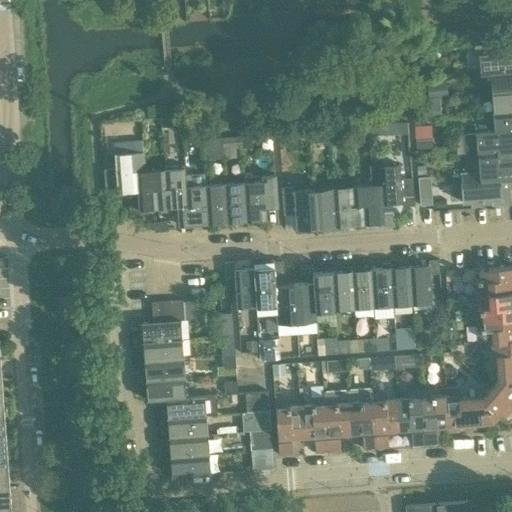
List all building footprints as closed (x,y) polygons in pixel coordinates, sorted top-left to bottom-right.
[(480,73),(490,72),(511,70),(511,51),(488,53),(487,43),(473,44),(474,55),(479,54),(480,73)] [(511,70),(490,72),(491,92),(511,90),(511,70)] [(430,84),(431,96),(443,95),(442,83),(430,84)] [(511,90),(491,92),(493,111),(511,110),(511,90)] [(511,110),(493,111),(494,131),(511,129),(511,110)] [(353,119),(354,135),(366,134),(365,118),(353,119)] [(417,124),(418,135),(433,134),(432,123),(417,124)] [(340,128),(327,129),(328,141),(340,140),(340,128)] [(328,141),(327,129),(315,130),(316,142),(328,141)] [(511,129),(494,131),(459,133),(460,152),(477,151),(497,150),(497,160),(511,158),(511,129)] [(236,136),(220,137),(220,150),(221,158),(238,157),(236,136)] [(220,137),(209,138),(210,150),(220,150),(220,137)] [(143,140),(115,142),(115,153),(143,151),(143,140)] [(497,150),(477,151),(478,170),(479,180),(498,178),(508,178),(508,188),(511,187),(511,158),(497,160),(497,150)] [(135,172),(145,171),(143,151),(115,153),(116,168),(103,169),(105,197),(118,196),(118,192),(137,191),(135,172)] [(369,165),(370,184),(380,183),(382,201),(401,199),(401,205),(414,204),(411,176),(399,177),(398,163),(369,165)] [(164,166),(164,170),(165,187),(155,188),(156,207),(160,207),(161,211),(167,210),(167,206),(176,206),(187,205),(185,186),(184,165),(164,166)] [(165,187),(164,170),(145,171),(135,172),(137,191),(137,199),(127,199),(128,213),(145,212),(145,208),(156,207),(155,188),(165,187)] [(478,170),(460,172),(462,201),(485,199),(485,206),(509,204),(508,188),(508,178),(498,178),(479,180),(478,170)] [(430,174),(417,175),(419,204),(432,203),(430,174)] [(242,177),(242,182),(245,220),(265,218),(265,208),(276,207),(274,175),(242,177)] [(245,220),(242,182),(223,183),(227,225),(235,225),(235,221),(245,220)] [(227,225),(223,183),(205,184),(208,223),(219,222),(219,226),(227,225)] [(380,183),(370,184),(350,185),(351,203),(361,203),(363,222),(375,221),(375,226),(393,225),(392,211),(382,212),(382,201),(380,183)] [(208,223),(205,184),(185,186),(187,205),(176,206),(178,225),(200,223),(200,227),(208,226),(208,223)] [(315,225),(313,188),(293,190),(293,185),(281,186),(283,214),(295,213),(296,232),(304,232),(303,226),(315,225)] [(351,203),(350,185),(331,187),(334,229),(342,229),(342,223),(363,222),(361,203),(351,203)] [(334,229),(331,187),(313,188),(315,225),(326,224),(326,230),(334,229)] [(153,231),(167,230),(166,219),(153,220),(153,231)] [(0,267),(8,267),(9,267),(9,257),(0,257),(0,267)] [(429,264),(409,265),(412,302),(432,301),(430,273),(440,273),(439,258),(429,259),(429,264)] [(266,266),(254,267),(257,304),(276,303),(275,284),(275,275),(274,260),(265,261),(266,266)] [(283,260),(274,260),(275,275),(285,274),(283,260)] [(392,304),(389,261),(382,262),(382,267),(371,268),(373,305),(392,304)] [(412,302),(409,265),(398,266),(398,261),(389,261),(392,304),(412,302)] [(257,304),(254,267),(235,268),(235,263),(225,264),(226,279),(236,278),(238,306),(257,304)] [(313,263),(300,264),(300,274),(313,273),(313,272),(313,263)] [(354,307),(351,264),(344,265),(344,270),(333,271),(336,308),(354,307)] [(373,305),(371,268),(360,269),(360,264),(351,264),(354,307),(373,305)] [(325,271),(313,272),(313,273),(313,282),(314,282),(316,310),(336,308),(333,271),(333,265),(324,266),(325,271)] [(475,278),(476,295),(511,292),(511,265),(480,268),(480,277),(475,278)] [(285,274),(275,275),(275,284),(276,303),(278,321),(297,320),(294,283),(285,284),(285,274)] [(314,282),(313,282),(294,283),(297,320),(317,318),(317,313),(316,310),(314,282)] [(511,292),(476,295),(477,310),(482,310),(483,318),(511,315),(511,292)] [(184,298),(172,299),(173,319),(181,318),(185,318),(184,298)] [(172,299),(160,300),(161,320),(173,319),(172,299)] [(152,300),(154,320),(161,320),(160,300),(152,300)] [(234,335),(233,313),(218,314),(220,336),(234,335)] [(511,315),(483,318),(484,325),(478,326),(479,342),(496,341),(511,340),(511,315)] [(154,320),(143,321),(144,333),(139,334),(139,342),(183,339),(181,318),(173,319),(161,320),(154,320)] [(403,349),(415,348),(414,335),(402,336),(403,349)] [(388,337),(375,338),(376,350),(389,350),(388,337)] [(279,338),(267,339),(268,357),(280,356),(279,338)] [(376,350),(375,338),(363,338),(364,351),(376,350)] [(184,358),(183,339),(139,342),(140,350),(145,349),(146,361),(184,358)] [(349,339),(338,340),(339,353),(350,352),(349,339)] [(339,353),(338,340),(324,341),(326,354),(339,353)] [(511,340),(496,341),(498,377),(490,387),(508,402),(511,397),(511,340)] [(222,342),(223,354),(236,354),(235,341),(222,342)] [(236,365),(236,354),(223,354),(224,366),(236,365)] [(407,354),(394,355),(395,368),(407,367),(407,354)] [(185,377),(184,358),(146,361),(146,373),(142,373),(142,380),(185,377)] [(369,358),(357,358),(357,369),(370,368),(369,358)] [(347,370),(346,359),(326,360),(327,371),(347,370)] [(187,396),(185,377),(142,380),(142,388),(148,388),(148,399),(155,398),(167,398),(187,396)] [(226,393),(238,392),(237,379),(225,380),(226,393)] [(364,447),(376,446),(373,392),(372,386),(348,388),(351,432),(362,431),(364,447)] [(447,399),(447,397),(447,393),(434,394),(434,387),(422,388),(426,443),(438,442),(437,425),(447,424),(447,429),(449,429),(446,399),(447,399)] [(492,420),(508,402),(490,387),(483,395),(447,397),(447,399),(446,399),(449,429),(461,428),(461,422),(492,420)] [(340,432),(351,432),(348,388),(324,390),(324,396),(328,450),(341,449),(340,432)] [(426,443),(422,388),(408,389),(409,396),(397,396),(399,428),(411,427),(412,444),(426,443)] [(399,428),(397,396),(386,397),(385,391),(373,392),(376,446),(389,445),(388,429),(399,428)] [(187,396),(167,398),(168,409),(163,409),(164,417),(206,414),(218,413),(216,394),(205,395),(187,396)] [(328,450),(324,396),(311,397),(312,403),(301,403),(304,435),(314,434),(316,450),(328,450)] [(257,398),(258,410),(270,409),(269,397),(257,398)] [(304,435),(301,403),(291,404),(290,398),(276,399),(279,453),(294,452),(293,436),(304,435)] [(271,428),(270,409),(244,411),(245,430),(271,428)] [(207,433),(206,414),(164,417),(164,425),(170,424),(170,436),(207,433)] [(209,453),(207,433),(170,436),(171,447),(166,448),(167,456),(209,453)] [(260,437),(261,449),(273,448),(272,436),(260,437)] [(0,465),(9,465),(8,442),(0,442),(0,465)] [(273,460),(273,448),(261,449),(261,461),(273,460)] [(210,472),(209,453),(167,456),(167,464),(172,464),(173,475),(210,472)] [(0,486),(11,485),(9,465),(0,465),(0,486)] [(0,508),(12,507),(11,485),(0,486),(0,508)] [(470,511),(470,500),(405,505),(405,511),(470,511)]
